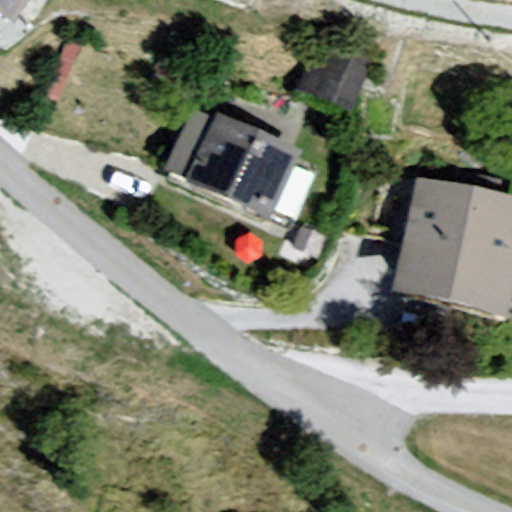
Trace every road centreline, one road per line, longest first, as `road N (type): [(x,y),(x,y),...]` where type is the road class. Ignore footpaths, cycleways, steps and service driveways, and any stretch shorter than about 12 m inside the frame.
road 1 (unclassified): [(0,159),(165,299),(316,411)]
road 2 (unclassified): [(316,411),(365,389),(511,397)]
road 3 (unclassified): [(316,411),(488,511)]
